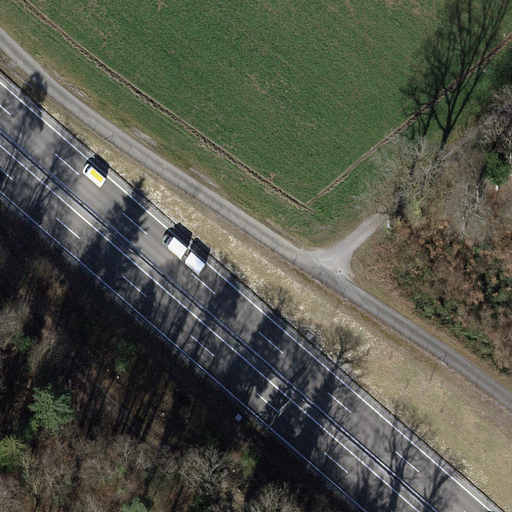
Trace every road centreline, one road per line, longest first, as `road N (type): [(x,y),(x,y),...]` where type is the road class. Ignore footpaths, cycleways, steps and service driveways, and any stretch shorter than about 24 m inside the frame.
road 1 (track): [(511,398),(76,107),(0,43)]
road 2 (trunk): [(466,511),(0,105)]
road 3 (trunk): [(0,168),(394,511)]
road 4 (track): [(244,511),(101,396),(0,276)]
road 5 (track): [(322,269),(511,106)]
road 6 (track): [(113,407),(0,503)]
